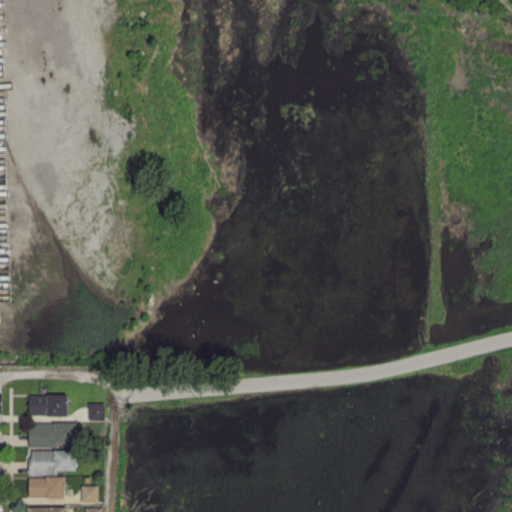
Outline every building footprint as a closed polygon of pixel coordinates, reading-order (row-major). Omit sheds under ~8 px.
[(67,415),(67,394),(29,394),(29,415),(67,415)] [(104,419),(104,403),(89,403),(89,419),(104,419)] [(29,444),(76,444),(75,422),(29,423),(29,444)] [(30,474),(57,474),(57,470),(76,470),(76,449),(30,449),(30,474)] [(65,497),(65,476),(28,476),(29,498),(65,497)] [(81,502),(97,502),(98,485),(81,484),(81,502)]
